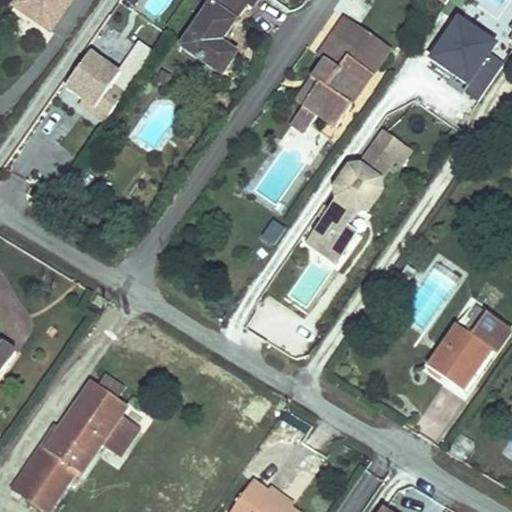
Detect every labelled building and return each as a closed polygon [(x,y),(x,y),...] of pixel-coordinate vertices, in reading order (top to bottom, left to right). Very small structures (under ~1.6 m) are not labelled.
[(14,0),(3,16),(33,36),(52,8),(63,16),(73,0),(14,0)] [(178,46),(221,76),(235,55),(220,45),(213,41),(228,21),(233,25),(246,7),(251,11),(258,0),(209,0),(178,46)] [(52,8),(33,36),(45,43),(63,16),(52,8)] [(320,89),(302,115),(295,125),(308,134),(315,124),(331,134),(346,112),(339,106),(356,82),(365,63),(375,70),(388,53),(341,20),(314,60),(322,65),(310,82),(320,89)] [(213,41),(220,45),(233,25),(228,21),(213,41)] [(455,21),(431,70),(476,92),(500,42),(455,21)] [(135,46),(127,62),(144,70),(151,54),(135,46)] [(339,106),(346,112),(375,70),(365,63),(356,82),(339,106)] [(111,85),(83,65),(58,99),(75,110),(87,119),(104,95),(111,85)] [(146,88),(157,94),(166,80),(157,74),(155,73),(146,88)] [(292,108),(302,115),(320,89),(310,82),(292,108)] [(87,119),(75,110),(71,115),(97,133),(100,128),(116,104),(104,95),(87,119)] [(295,125),(289,134),(303,143),(308,134),(295,125)] [(406,158),(379,139),(358,171),(348,172),(334,192),(334,204),(311,237),(342,257),(354,240),(345,233),(355,217),(366,217),(382,196),(377,185),(390,166),(397,170),(406,158)] [(259,238),(272,248),(285,232),(272,222),(259,238)] [(342,257),(311,237),(303,249),(333,270),(342,257)] [(107,301),(99,297),(94,304),(102,309),(107,301)] [(454,341),(450,338),(423,377),(458,400),(484,361),(502,335),(472,315),(459,333),(454,341)] [(455,330),(450,338),(454,341),(459,333),(455,330)] [(484,361),(458,400),(462,403),(488,364),(506,338),(502,335),(484,361)] [(0,386),(16,363),(1,353),(0,354),(0,386)] [(46,442),(9,496),(32,511),(35,511),(61,475),(69,480),(91,448),(107,459),(125,433),(109,422),(115,411),(103,402),(93,395),(83,388),(46,442)] [(98,388),(93,395),(103,402),(107,395),(98,388)] [(1,490),(9,496),(46,442),(37,436),(1,490)] [(255,485),(237,511),(293,511),(271,496),(255,485)] [(275,491),(271,496),(293,511),(297,507),(275,491)] [(32,511),(9,496),(4,504),(15,511),(32,511)]
